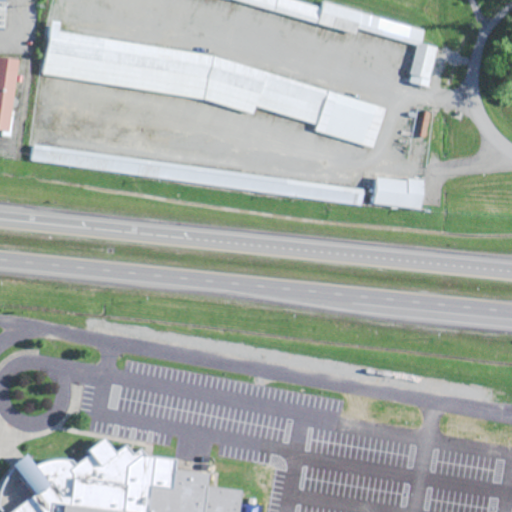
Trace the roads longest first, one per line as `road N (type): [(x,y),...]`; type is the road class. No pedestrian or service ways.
road 1 (residential): [(0,343),(37,327),(511,413)]
road 2 (trunk): [(0,262),(511,314)]
road 3 (trunk): [(511,270),(0,222)]
road 4 (residential): [(476,105),(440,101),(346,63),(266,43)]
road 5 (residential): [(511,150),(482,121),(472,83),(482,42),(511,4)]
